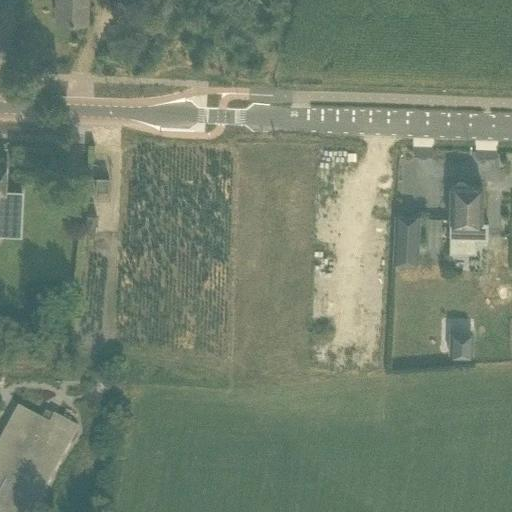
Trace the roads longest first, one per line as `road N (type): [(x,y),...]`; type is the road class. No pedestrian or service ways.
road 1 (secondary): [(511,127),(0,106)]
road 2 (unknown): [(120,111),(114,236)]
